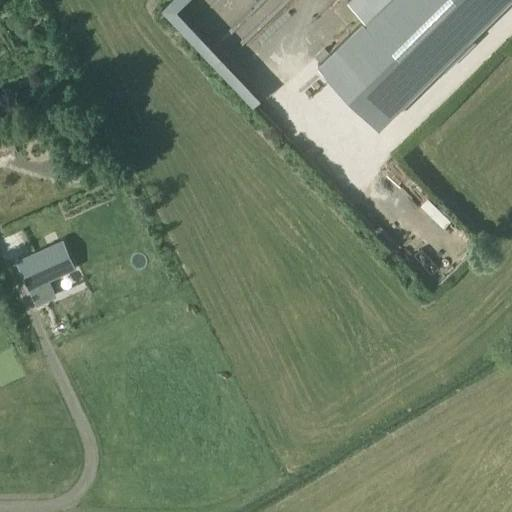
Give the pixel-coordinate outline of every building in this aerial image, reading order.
[(336,45),(317,63),(378,125),(396,107),(504,0),(376,0),(379,2),(336,45)] [(264,20),(244,39),(258,54),(278,35),(264,20)] [(301,106),(314,84),(302,78),(290,100),(301,106)] [(82,163),(93,158),(77,126),(76,123),(65,128),(78,154),(82,163)] [(86,171),(82,163),(78,154),(68,158),(76,176),(86,171)] [(16,263),(34,303),(54,294),(48,282),(74,270),(60,242),(16,263)] [(70,339),(0,363),(0,415),(86,385),(70,339)]
